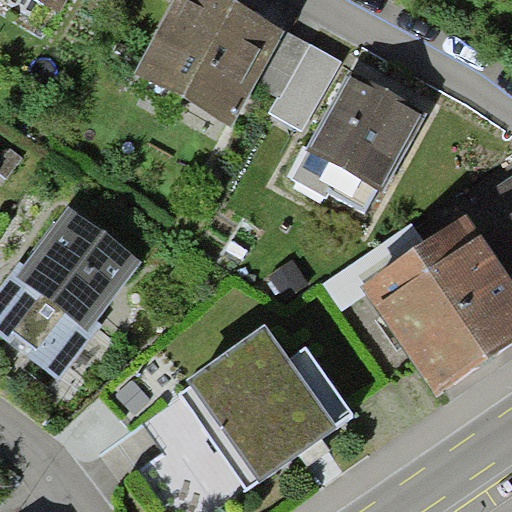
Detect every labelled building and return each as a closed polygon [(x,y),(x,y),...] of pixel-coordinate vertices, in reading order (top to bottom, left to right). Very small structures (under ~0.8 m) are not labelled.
[(28,0),(49,11),(54,0),(28,0)] [(219,125),(269,34),(205,0),(165,0),(125,73),(219,125)] [(359,210),(411,111),(302,54),(267,121),(300,138),(276,183),(320,206),(327,193),(359,210)] [(414,401),(511,333),(511,155),(331,281),(414,401)] [(0,339),(52,375),(131,260),(53,207),(0,284),(0,339)] [(249,488),(328,434),(253,326),(175,380),(249,488)]
